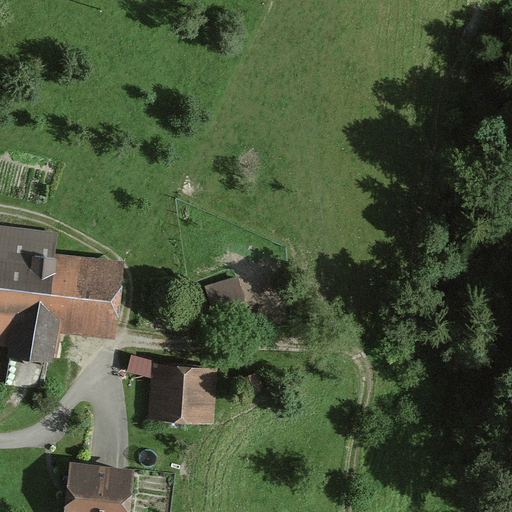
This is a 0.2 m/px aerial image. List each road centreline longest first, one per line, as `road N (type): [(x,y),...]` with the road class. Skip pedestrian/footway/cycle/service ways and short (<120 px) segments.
road 1 (track): [(347,511),(367,383),(359,357),(338,349),(119,338),(128,295),(121,264),(46,219),(0,208)]
road 2 (track): [(119,338),(50,424),(0,440)]
